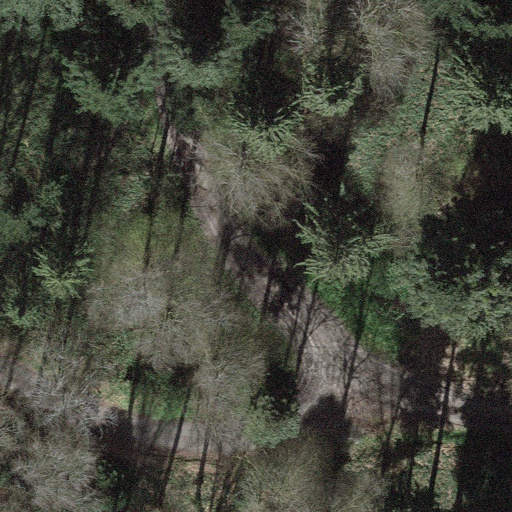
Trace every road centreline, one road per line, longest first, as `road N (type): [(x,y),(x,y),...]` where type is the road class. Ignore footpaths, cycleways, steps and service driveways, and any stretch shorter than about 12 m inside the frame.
road 1 (track): [(165,0),(179,89),(207,182),(239,248),(311,334),(360,369)]
road 2 (track): [(0,353),(165,407),(298,405),(360,369)]
road 3 (track): [(360,369),(511,405)]
